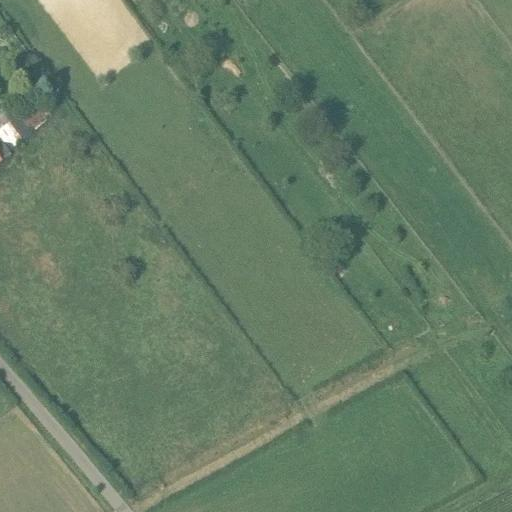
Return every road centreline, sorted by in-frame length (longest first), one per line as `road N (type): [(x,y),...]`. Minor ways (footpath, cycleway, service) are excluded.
road 1 (track): [(511,317),(431,349),(135,511)]
road 2 (unclassified): [(125,511),(0,365)]
